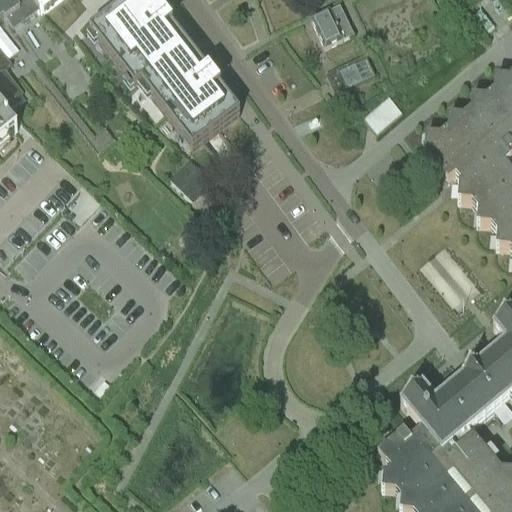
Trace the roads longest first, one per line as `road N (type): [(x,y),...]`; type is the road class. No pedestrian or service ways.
road 1 (residential): [(318,430),(441,340),(350,217)]
road 2 (residential): [(329,188),(472,69),(511,48)]
road 3 (residential): [(329,188),(199,18)]
road 4 (residential): [(317,267),(283,326),(274,363),(285,395),(318,430)]
road 5 (residential): [(228,511),(318,430)]
